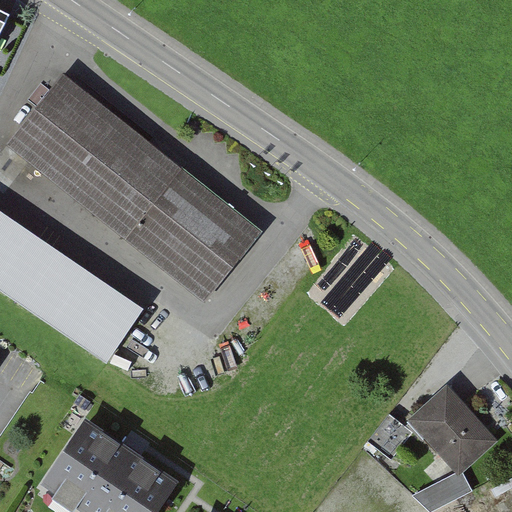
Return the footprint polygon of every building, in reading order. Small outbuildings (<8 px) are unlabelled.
[(0,41),(10,22),(0,16),(0,41)] [(261,238),(65,80),(8,150),(204,309),(261,238)] [(0,213),(0,292),(110,364),(147,308),(0,213)] [(495,440),(449,387),(413,419),(460,471),(495,440)] [(391,414),(369,442),(392,460),(414,432),(391,414)] [(163,511),(179,489),(86,424),(40,490),(72,511),(163,511)] [(460,471),(414,495),(431,511),(471,490),(460,471)] [(511,477),(493,489),(497,496),(511,487),(511,477)]
